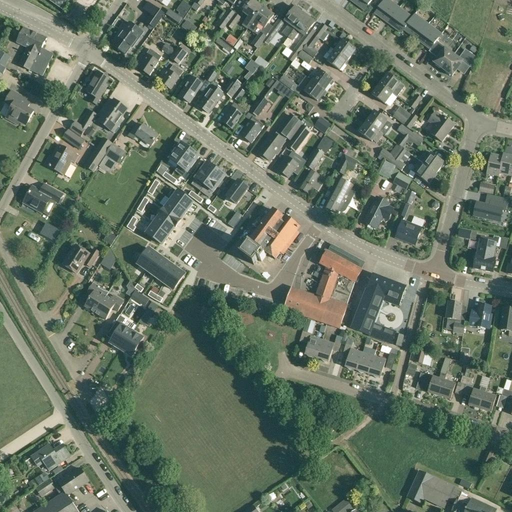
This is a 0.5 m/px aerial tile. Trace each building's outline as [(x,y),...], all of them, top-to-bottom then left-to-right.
[(48,0),(63,10),(69,0),(48,0)] [(372,0),(351,0),(351,1),(364,11),(372,0)] [(388,23),(399,8),(388,0),(384,0),(375,14),(388,23)] [(248,29),(254,21),(263,8),(253,1),(244,13),(249,17),(243,25),(248,29)] [(179,12),(184,16),(185,16),(191,7),(183,2),(177,10),(179,12)] [(145,24),(155,31),(166,15),(148,3),(142,11),(150,16),(145,24)] [(289,25),(282,33),(288,38),(295,29),(305,16),(301,13),(303,10),(297,6),(296,9),(295,8),(290,15),(285,22),(289,25)] [(254,21),(248,29),(253,33),(259,25),(264,29),(273,16),(263,8),(254,21)] [(399,8),(388,23),(401,33),(412,18),(399,8)] [(221,21),(217,26),(223,31),(227,25),(232,29),(240,18),(229,10),(221,21)] [(417,40),(428,24),(415,14),(412,18),(401,33),(401,34),(404,30),(417,40)] [(295,29),(288,38),(293,42),(300,32),(305,36),(315,23),(305,16),(295,29)] [(268,33),(273,37),(284,23),(279,19),(268,33)] [(132,47),(143,32),(130,23),(127,26),(126,26),(118,37),(119,38),(113,45),(125,54),(131,46),(132,47)] [(428,24),(417,40),(430,50),(437,41),(442,34),(428,24)] [(322,25),(315,35),(324,42),(329,36),(324,32),(327,28),(322,25)] [(42,49),(47,38),(25,28),(17,43),(28,49),(20,66),(43,77),(54,55),(42,49)] [(216,41),(204,33),(198,42),(210,50),(216,41)] [(266,37),(260,33),(252,44),(258,48),(266,37)] [(315,36),(308,46),(307,45),(303,50),(314,58),(318,53),(315,51),(317,48),(315,47),(320,40),(315,36)] [(233,49),(219,38),(215,42),(230,53),(233,49)] [(294,51),(299,54),(308,41),(304,38),(294,51)] [(342,41),(334,51),(348,61),(356,51),(342,41)] [(441,68),(443,70),(454,55),(449,52),(450,51),(437,41),(430,50),(429,52),(437,58),(434,63),(435,64),(435,65),(439,68),(441,68)] [(166,45),(162,50),(171,56),(175,51),(166,45)] [(197,52),(204,57),(209,50),(202,46),(197,52)] [(178,48),(169,61),(179,68),(188,55),(178,48)] [(139,69),(149,76),(158,63),(158,62),(161,57),(150,50),(147,55),(146,55),(142,61),(144,62),(139,69)] [(0,78),(11,58),(0,51),(0,78)] [(340,71),(348,61),(334,51),(327,61),(340,71)] [(459,59),(454,55),(443,70),(445,71),(445,73),(450,76),(451,75),(452,76),(462,62),(470,68),(472,68),(476,57),(469,52),(468,54),(464,51),(459,59)] [(313,59),(302,52),(298,57),(309,64),(313,59)] [(182,74),(178,71),(174,67),(170,72),(169,71),(161,82),(170,90),(182,74)] [(211,70),(205,80),(212,84),(218,75),(211,70)] [(320,71),(312,81),(325,91),(333,81),(320,71)] [(96,106),(99,100),(108,86),(105,84),(108,79),(97,72),(86,91),(93,96),(90,102),(96,106)] [(387,74),(379,84),(393,94),(398,97),(405,87),(401,84),(387,74)] [(186,83),(188,84),(179,96),(189,103),(198,91),(203,85),(190,76),(186,83)] [(294,84),(283,76),(280,81),(291,89),(294,84)] [(306,77),(299,87),(318,101),(319,100),(321,102),(325,96),(323,95),(325,91),(312,81),(306,77)] [(234,98),(240,90),(243,86),(233,79),(224,91),(215,84),(213,87),(225,95),(232,101),(234,98)] [(385,104),(393,94),(379,84),(372,94),(385,104)] [(208,94),(199,106),(209,114),(218,101),(219,102),(225,95),(213,87),(211,90),(208,94)] [(240,90),(234,98),(240,103),(246,94),(240,90)] [(12,108),(7,116),(6,118),(18,125),(20,123),(26,126),(34,112),(23,106),(27,99),(12,91),(5,104),(12,108)] [(417,95),(409,106),(414,110),(422,99),(417,95)] [(259,104),(257,102),(250,112),(257,116),(268,101),(263,98),(259,104)] [(114,100),(98,121),(114,133),(119,126),(117,124),(127,110),(114,100)] [(228,113),(222,122),(228,126),(228,128),(230,130),(233,130),(243,116),(246,112),(239,107),(234,103),(231,107),(230,107),(226,112),(228,113)] [(400,107),(397,111),(393,117),(404,125),(411,115),(400,107)] [(374,111),(366,121),(380,132),(388,121),(374,111)] [(76,122),(70,130),(81,137),(89,126),(90,127),(97,115),(90,112),(81,126),(76,122)] [(436,112),(429,122),(435,127),(430,133),(442,142),(446,137),(445,136),(449,132),(450,132),(455,125),(443,116),(442,117),(436,112)] [(404,126),(410,130),(418,118),(413,114),(404,126)] [(273,133),(258,153),(260,153),(259,156),(264,160),(267,159),(270,162),(285,142),(284,142),(287,138),(291,141),(303,125),(292,117),(290,115),(280,129),(275,135),(273,133)] [(247,127),(241,136),(247,140),(247,142),(249,143),(251,144),(261,130),(264,126),(253,118),(250,121),(246,126),(247,127)] [(321,119),(315,127),(325,135),(331,126),(321,119)] [(366,121),(359,132),(372,142),(373,141),(377,144),(384,135),(380,132),(366,121)] [(138,125),(129,136),(134,140),(137,136),(151,147),(159,137),(144,126),(142,128),(138,125)] [(401,125),(398,131),(404,136),(398,144),(403,147),(406,143),(413,134),(401,125)] [(303,126),(288,146),(295,152),(311,131),(303,126)] [(69,131),(64,138),(79,149),(85,142),(69,131)] [(413,134),(406,143),(411,146),(414,142),(420,147),(423,142),(413,134)] [(105,140),(86,170),(92,174),(111,144),(105,140)] [(180,166),(191,150),(182,144),(171,159),(180,166)] [(113,145),(99,166),(111,174),(117,164),(118,164),(125,153),(113,145)] [(49,157),(45,165),(63,175),(71,161),(74,163),(78,156),(60,146),(53,159),(49,157)] [(384,149),(380,155),(391,163),(402,149),(398,146),(392,155),(384,149)] [(402,149),(391,163),(402,171),(406,166),(401,163),(400,162),(407,152),(402,149)] [(191,150),(180,166),(189,172),(200,157),(191,150)] [(308,163),(307,166),(313,170),(315,167),(318,162),(323,154),(317,150),(312,157),(308,163)] [(424,156),(427,158),(423,164),(437,174),(444,164),(428,151),(424,156)] [(288,158),(278,171),(289,178),(294,171),(298,174),(302,168),(298,165),(293,161),(297,155),(293,152),(288,158)] [(499,177),(500,174),(504,154),(503,154),(503,157),(491,154),(487,174),(499,177)] [(500,174),(511,176),(511,173),(511,155),(504,154),(500,174)] [(337,173),(345,177),(349,170),(355,173),(360,164),(346,157),(337,173)] [(206,185),(217,170),(208,163),(197,178),(206,185)] [(429,184),(437,174),(423,164),(416,174),(429,184)] [(217,170),(206,185),(215,192),(226,176),(217,170)] [(163,176),(168,181),(171,177),(166,172),(163,176)] [(325,181),(320,178),(320,177),(312,172),(309,177),(307,176),(299,188),(309,195),(312,190),(317,193),(325,181)] [(413,181),(399,175),(394,185),(408,192),(413,181)] [(177,181),(171,177),(168,181),(174,185),(177,181)] [(355,192),(351,190),(353,186),(340,180),(335,189),(335,188),(325,208),(338,215),(339,212),(340,212),(341,212),(342,212),(344,212),(345,212),(345,211),(346,210),(355,192)] [(249,189),(239,181),(228,197),(238,204),(249,189)] [(479,192),(493,195),(495,188),(481,184),(479,192)] [(32,188),(29,192),(24,202),(31,206),(30,208),(42,214),(50,200),(58,205),(62,196),(46,186),(42,193),(32,188)] [(172,200),(188,212),(194,203),(179,192),(172,200)] [(189,196),(195,200),(198,196),(192,192),(189,196)] [(198,196),(195,200),(200,204),(203,200),(198,196)] [(389,204),(377,198),(364,223),(376,229),(382,217),(388,220),(394,210),(388,207),(389,204)] [(500,222),(501,217),(503,210),(508,211),(510,200),(504,199),(503,205),(490,202),(489,206),(485,205),(476,203),(473,217),(491,221),(500,222)] [(166,208),(182,220),(183,220),(182,220),(188,212),(172,200),(167,208),(166,208)] [(403,204),(399,215),(404,217),(409,206),(403,204)] [(217,210),(211,206),(208,210),(214,214),(217,210)] [(176,228),(182,220),(166,208),(160,216),(176,228)] [(273,210),(240,255),(254,265),(258,259),(262,262),(268,253),(276,259),(297,231),(299,228),(284,216),(283,217),(273,210)] [(154,225),(170,236),(176,229),(176,228),(160,216),(160,217),(154,225)] [(231,221),(228,225),(234,229),(237,226),(231,221)] [(402,221),(396,238),(415,245),(422,228),(402,221)] [(136,227),(134,226),(130,223),(127,228),(133,231),(136,227)] [(170,236),(154,225),(148,233),(163,245),(170,236)] [(470,237),(472,231),(460,229),(459,235),(470,237)] [(103,241),(110,246),(115,238),(108,233),(103,241)] [(494,239),(490,238),(481,237),(481,240),(480,240),(477,254),(474,269),(483,271),(493,273),(500,237),(494,236),(494,239)] [(76,245),(63,265),(77,274),(84,263),(91,268),(100,253),(94,249),(91,255),(76,245)] [(148,271),(159,255),(150,249),(139,264),(148,271)] [(116,261),(110,251),(104,260),(113,265),(116,261)] [(292,288),(285,310),(308,318),(339,329),(348,305),(347,305),(355,283),(362,271),(327,252),(320,264),(326,267),(316,297),(292,288)] [(157,277),(168,261),(159,255),(148,271),(157,277)] [(157,277),(166,283),(177,268),(168,261),(157,277)] [(318,279),(323,269),(319,267),(313,276),(318,279)] [(177,268),(166,283),(175,290),(186,274),(177,268)] [(380,299),(383,300),(390,282),(373,275),(352,329),(392,344),(396,333),(374,324),(381,304),(378,303),(380,299)] [(390,282),(383,300),(399,306),(406,288),(405,288),(406,286),(400,283),(399,285),(390,282)] [(85,307),(96,314),(106,297),(109,293),(93,283),(87,293),(92,296),(85,307)] [(138,284),(135,288),(141,293),(144,289),(138,284)] [(106,297),(96,314),(106,320),(113,309),(118,312),(124,302),(114,296),(111,300),(106,297)] [(447,319),(459,321),(462,305),(449,303),(447,319)] [(472,312),(470,326),(487,329),(488,322),(490,322),(491,315),(489,315),(491,307),(480,305),(478,313),(472,312)] [(511,307),(507,307),(506,309),(504,309),(500,330),(509,332),(508,336),(511,337),(511,307)] [(144,315),(150,319),(153,315),(146,311),(144,315)] [(305,324),(303,331),(304,331),(306,331),(312,333),(313,329),(315,322),(307,320),(307,321),(305,324)] [(455,323),(453,333),(463,334),(465,324),(455,323)] [(112,344),(122,350),(134,332),(123,325),(112,344)] [(144,338),(134,332),(122,350),(133,357),(144,338)] [(401,347),(404,336),(399,334),(396,346),(401,347)] [(317,358),(323,340),(311,337),(305,355),(307,355),(309,357),(312,357),(317,358)] [(323,340),(317,358),(322,360),(324,362),(327,362),(329,362),(335,344),(323,340)] [(355,370),(361,352),(351,349),(345,367),(347,368),(349,370),(352,369),(355,370)] [(369,375),(374,356),(361,352),(355,370),(359,371),(361,374),(364,373),(369,375)] [(418,352),(415,362),(422,364),(425,354),(418,352)] [(392,353),(387,368),(393,370),(398,355),(392,353)] [(471,355),(460,353),(458,362),(469,364),(471,355)] [(374,356),(369,375),(374,376),(376,378),(379,378),(381,378),(386,360),(374,356)] [(406,374),(414,376),(417,366),(409,364),(406,374)] [(423,368),(416,389),(425,391),(430,376),(426,375),(427,370),(423,368)] [(439,397),(444,381),(446,376),(440,375),(439,379),(433,377),(428,393),(439,397)] [(463,376),(460,383),(464,384),(461,394),(469,396),(472,387),(470,386),(473,379),(463,376)] [(444,381),(439,397),(450,400),(455,384),(444,381)] [(469,406),(480,409),(485,393),(474,390),(469,406)] [(485,393),(480,409),(491,413),(496,397),(485,393)] [(325,419),(318,425),(326,436),(334,431),(325,419)] [(70,457),(63,446),(53,452),(49,446),(32,458),(38,466),(44,462),(49,470),(70,457)] [(484,461),(491,464),(497,451),(490,448),(484,461)] [(60,485),(56,488),(61,495),(35,511),(78,511),(68,497),(89,482),(81,469),(71,475),(71,474),(59,483),(60,485)] [(420,472),(408,497),(422,504),(424,499),(444,508),(448,500),(455,504),(451,511),(496,511),(497,510),(496,511),(491,509),(491,507),(490,508),(484,506),(485,504),(484,504),(484,505),(478,503),(479,502),(478,501),(478,503),(472,500),(473,499),(472,498),(469,504),(458,499),(461,491),(420,472)] [(26,489),(28,493),(39,486),(35,479),(28,483),(30,486),(26,489)] [(41,498),(56,488),(50,480),(35,489),(41,498)] [(462,480),(460,485),(469,489),(471,484),(462,480)] [(347,511),(352,508),(346,501),(333,511),(334,511),(342,511),(344,511),(347,511)]
